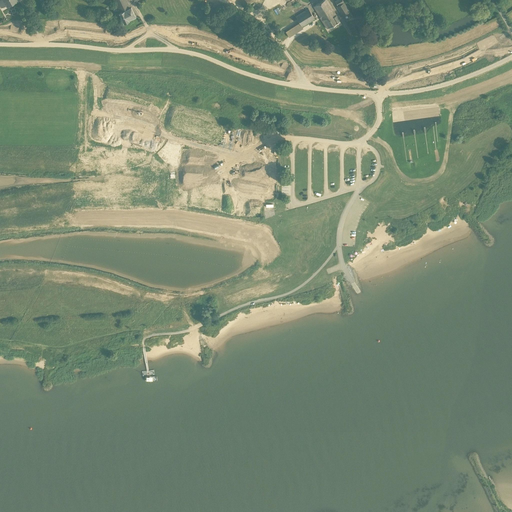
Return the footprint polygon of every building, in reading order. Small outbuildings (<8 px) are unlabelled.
[(7,7),(18,1),(16,0),(0,0),(0,5),(1,8),(6,6),(7,7)] [(129,20),(135,17),(131,8),(130,8),(126,0),(116,0),(115,1),(120,13),(119,13),(124,23),(129,21),(129,20)] [(326,0),(325,0),(314,7),(327,29),(337,23),(338,25),(340,23),(326,0)] [(342,16),(349,12),(342,0),(337,0),(335,2),(338,6),(337,7),(342,16)] [(302,27),(315,19),(308,9),(296,17),(299,23),(302,27)] [(299,23),(286,32),(290,37),(303,29),(302,27),(299,23)]
